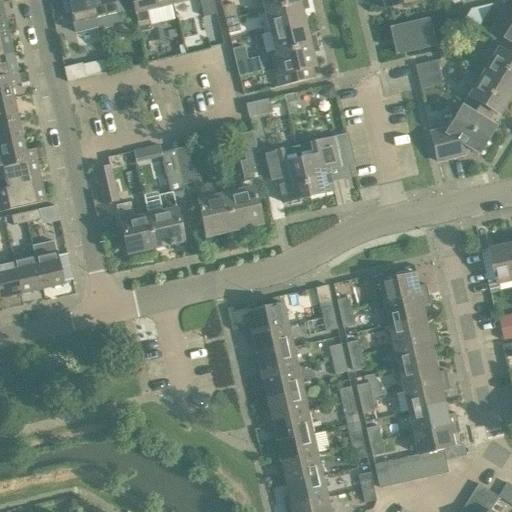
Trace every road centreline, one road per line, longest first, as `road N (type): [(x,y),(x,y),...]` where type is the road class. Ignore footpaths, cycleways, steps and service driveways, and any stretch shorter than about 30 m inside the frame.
road 1 (residential): [(104,310),(269,275),(356,228),(440,206)]
road 2 (residential): [(104,310),(33,0)]
road 3 (residential): [(440,206),(501,466)]
